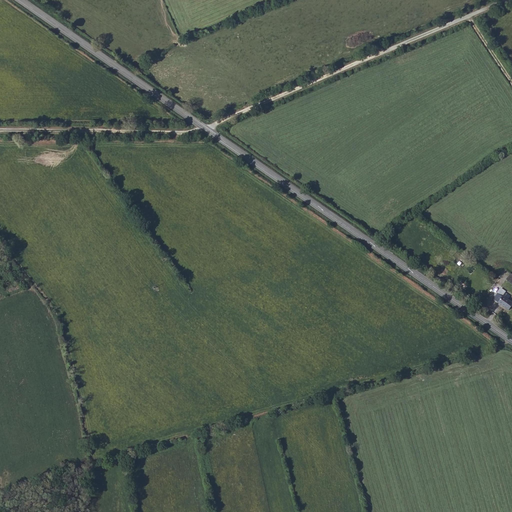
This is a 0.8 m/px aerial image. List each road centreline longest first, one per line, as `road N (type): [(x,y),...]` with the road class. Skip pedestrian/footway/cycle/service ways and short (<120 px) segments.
road 1 (secondary): [(18,0),(511,341)]
road 2 (track): [(0,131),(207,130),(504,0)]
